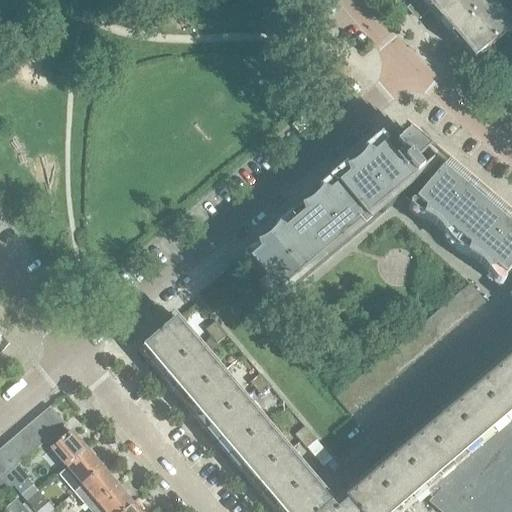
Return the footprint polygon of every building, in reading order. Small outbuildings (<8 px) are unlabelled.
[(419,0),(429,11),(430,12),(450,36),(449,37),(450,38),(451,37),(461,49),(473,63),(511,29),(486,0),(419,0)] [(511,223),(414,141),(403,131),(402,132),(407,137),(387,155),(383,150),(382,151),(381,150),(382,149),(383,148),(383,147),(382,146),(382,145),(381,145),(380,144),(378,144),(377,145),(374,148),(372,151),(369,154),(367,157),(365,160),(364,162),(362,164),(358,167),(356,169),(352,172),(343,175),(339,178),(336,180),(334,181),(330,185),(327,188),(326,190),(324,192),(321,197),(319,199),(317,202),(315,204),(311,207),(309,208),(303,211),(300,212),(297,214),(293,216),(290,218),(286,221),(285,223),(283,225),(282,226),(280,229),(277,234),(275,237),(273,238),(271,241),(269,242),(267,244),(265,245),(259,248),(256,249),(251,252),(248,253),(244,257),(244,258),(244,259),(244,260),(245,261),(245,262),(246,262),(247,262),(248,262),(249,261),(250,262),(249,263),(264,281),(256,288),(269,302),(272,299),(276,304),(403,197),(414,207),(414,208),(413,207),(412,207),(411,207),(410,207),(409,208),(408,209),(408,210),(408,211),(409,212),(409,213),(413,216),(416,218),(421,220),(428,223),(431,225),(434,227),(437,229),(439,232),(440,234),(445,241),(447,243),(449,246),(452,249),(454,251),(457,253),(459,255),(463,257),(472,261),(476,263),(479,265),(482,269),(484,271),(486,273),(488,277),(489,279),(491,281),(493,283),(495,286),(498,288),(499,288),(500,288),(501,288),(502,287),(503,286),(503,285),(503,284),(502,283),(502,282),(503,282),(511,271),(511,223)] [(470,285),(461,293),(477,311),(486,304),(470,285)] [(477,311),(461,293),(452,300),(468,319),(477,311)] [(468,319),(452,300),(443,308),(459,327),(468,319)] [(459,327),(443,308),(434,316),(450,334),(459,327)] [(434,316),(425,323),(441,342),(450,334),(434,316)] [(210,338),(221,329),(215,323),(204,331),(210,338)] [(441,342),(425,323),(416,331),(432,349),(441,342)] [(173,324),(141,351),(278,511),(397,511),(398,511),(402,509),(405,506),(408,504),(412,500),(418,495),(421,492),(425,496),(430,500),(442,510),(448,503),(449,502),(511,447),(511,327),(395,428),(401,435),(389,445),(382,438),(374,445),(341,473),(338,475),(354,493),(344,501),(346,504),(336,511),(334,511),(174,324),(173,324)] [(216,345),(226,337),(226,336),(221,329),(210,338),(216,345)] [(416,331),(407,338),(423,357),(432,349),(416,331)] [(407,338),(398,346),(414,364),(423,357),(407,338)] [(398,346),(389,353),(405,372),(414,364),(398,346)] [(405,372),(389,353),(380,361),(396,379),(405,372)] [(380,361),(371,368),(387,387),(396,379),(380,361)] [(371,368),(362,376),(378,395),(387,387),(371,368)] [(255,390),(265,382),(259,375),(249,384),(255,390)] [(378,395),(362,376),(353,384),(369,402),(378,395)] [(261,397),(271,389),(265,382),(255,390),(261,397)] [(369,402),(353,384),(344,391),(360,410),(369,402)] [(360,410),(344,391),(335,399),(351,417),(360,410)] [(49,408),(41,415),(56,432),(64,425),(49,408)] [(41,415),(31,423),(46,441),(56,433),(56,432),(41,415)] [(46,441),(31,423),(22,431),(37,449),(44,443),(46,441)] [(299,443),(310,435),(304,428),(294,436),(299,443)] [(37,449),(22,431),(13,439),(28,457),(37,449)] [(62,439),(56,433),(46,441),(44,443),(49,450),(65,469),(86,451),(70,432),(62,439)] [(305,450),(315,441),(310,435),(299,443),(305,450)] [(28,457),(13,439),(4,446),(19,464),(28,457)] [(19,464),(4,446),(0,449),(0,460),(10,472),(17,466),(19,464)] [(511,511),(511,447),(449,502),(451,503),(461,511),(511,511)] [(86,451),(65,469),(58,475),(73,494),(102,470),(86,451)] [(330,459),(323,451),(315,457),(322,465),(330,459)] [(10,472),(0,460),(0,478),(1,480),(10,472)] [(33,484),(17,466),(10,472),(1,480),(0,480),(0,481),(7,490),(12,486),(20,495),(32,485),(33,484)] [(117,488),(102,470),(73,494),(89,511),(117,488)] [(44,499),(32,485),(20,495),(32,509),(44,499)] [(126,511),(133,506),(117,488),(89,511),(88,511),(126,511)] [(6,511),(14,511),(22,506),(16,499),(4,509),(6,511)]
